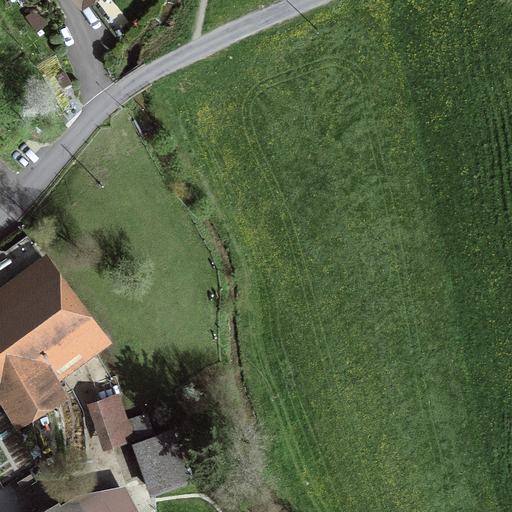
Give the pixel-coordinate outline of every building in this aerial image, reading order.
[(15,0),(23,10),(35,0),(15,0)] [(103,155),(109,150),(103,142),(97,147),(103,155)] [(0,292),(0,397),(5,405),(16,425),(56,400),(59,398),(63,395),(55,379),(105,342),(45,260),(0,292)] [(117,395),(98,401),(112,444),(151,431),(146,415),(126,421),(117,395)] [(189,480),(172,430),(136,442),(154,492),(189,480)] [(84,502),(80,495),(47,511),(100,511),(93,497),(84,502)]
